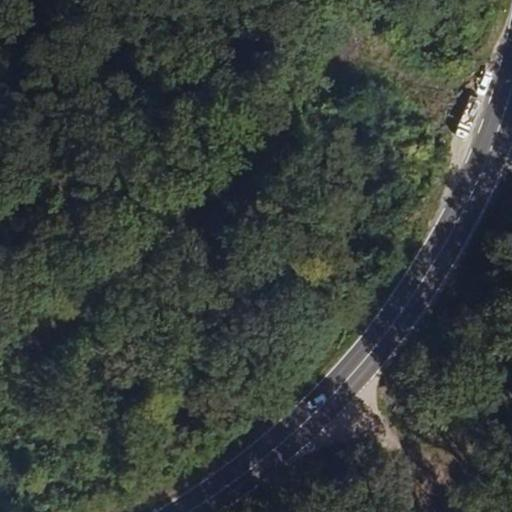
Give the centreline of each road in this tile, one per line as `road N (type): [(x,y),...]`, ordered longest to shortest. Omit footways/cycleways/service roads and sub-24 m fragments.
road 1 (primary): [(511,70),(495,134),(441,250),(374,353),(291,442),(192,511)]
road 2 (track): [(457,511),(431,458),(331,404)]
